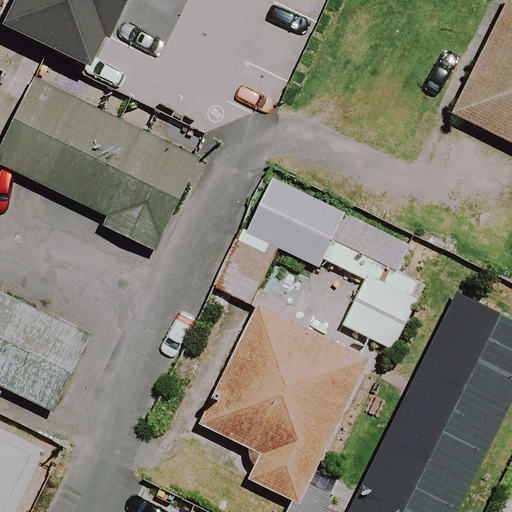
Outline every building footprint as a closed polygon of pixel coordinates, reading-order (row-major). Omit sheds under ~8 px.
[(188,0),(244,29),(259,0),(188,0)] [(511,151),(511,7),(495,0),(493,0),(440,118),(511,151)] [(0,175),(38,100),(0,81),(0,379),(77,418),(114,346),(0,288),(0,175)] [(216,178),(54,95),(15,171),(178,253),(216,178)] [(312,272),(316,263),(338,217),(264,181),(209,295),(246,313),(275,254),(312,272)] [(421,287),(364,262),(334,328),(392,354),(421,287)] [(389,369),(271,310),(212,426),(279,460),(267,485),(317,510),(389,369)] [(500,511),(511,490),(511,336),(476,318),(376,511),(500,511)] [(0,511),(20,511),(49,456),(0,431),(0,511)]
